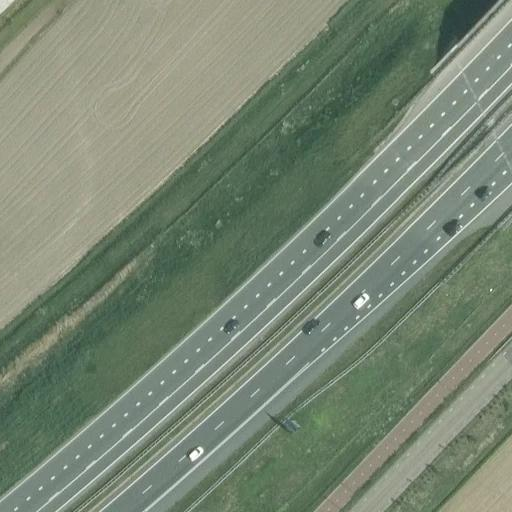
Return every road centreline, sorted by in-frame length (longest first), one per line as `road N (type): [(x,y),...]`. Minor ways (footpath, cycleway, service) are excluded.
road 1 (motorway): [(511,65),(345,232),(35,511)]
road 2 (motorway): [(117,511),(305,347),(511,145)]
road 3 (unclassified): [(367,511),(511,364)]
